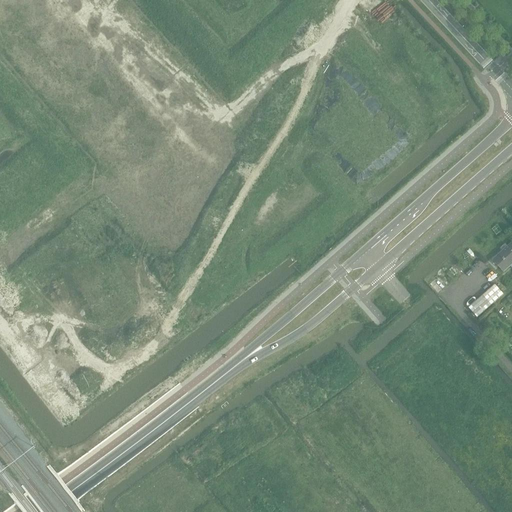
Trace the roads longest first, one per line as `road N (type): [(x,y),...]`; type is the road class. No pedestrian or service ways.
road 1 (residential): [(319,202),(69,398),(0,309)]
road 2 (tertiary): [(251,354),(312,323),(511,148)]
road 3 (residential): [(147,0),(319,202)]
road 4 (tertiary): [(41,511),(251,354)]
road 5 (residential): [(363,0),(445,85),(447,106),(366,181)]
road 6 (tertiary): [(511,119),(362,252)]
road 7 (tertiary): [(362,252),(251,354)]
road 8 (tertiary): [(511,89),(427,0)]
